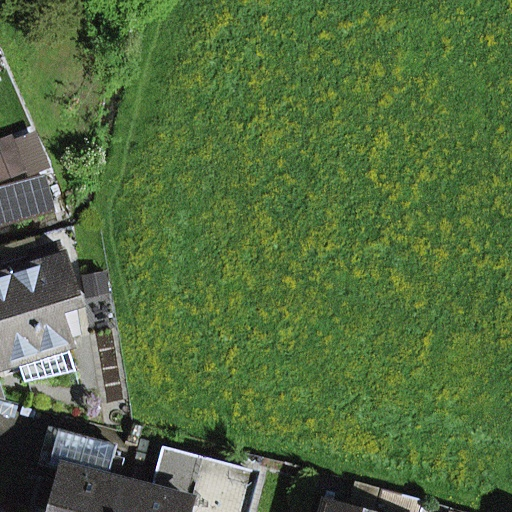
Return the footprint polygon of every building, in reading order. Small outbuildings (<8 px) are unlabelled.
[(0,189),(0,225),(53,211),(44,178),(0,189)] [(0,271),(3,280),(36,269),(32,255),(28,243),(0,251),(0,271)] [(78,305),(59,246),(32,255),(36,269),(3,280),(0,281),(0,346),(5,363),(19,359),(26,383),(76,372),(66,340),(57,312),(76,306),(78,305)] [(66,340),(81,336),(76,306),(57,312),(66,340)] [(53,506),(51,511),(121,511),(129,484),(107,478),(115,447),(53,430),(44,464),(63,469),(58,488),(46,484),(41,503),(53,506)] [(164,449),(153,490),(129,484),(121,511),(239,511),(250,472),(164,449)]
